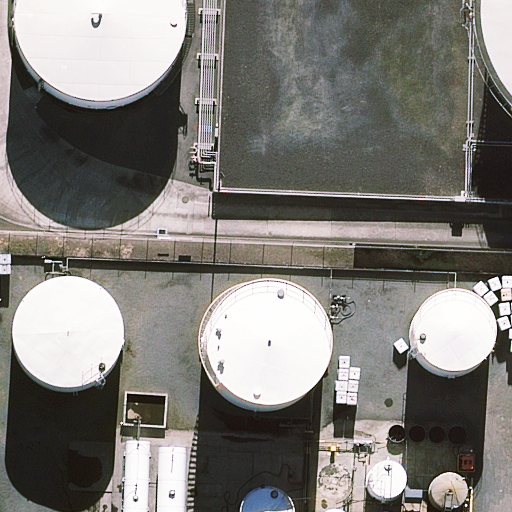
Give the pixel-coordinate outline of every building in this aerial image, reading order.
[(76,108),(91,110),(99,111),(106,110),(121,108),(135,103),(148,95),(160,85),(170,74),(177,61),(182,47),(185,32),(185,17),(182,2),(181,0),(15,0),(15,2),(13,16),(13,32),(15,46),(20,61),(28,74),(37,85),(49,95),(62,103),(76,108)] [(100,382),(114,371),(123,356),(127,339),(125,321),(119,305),(107,291),(92,282),(75,278),(57,280),(41,287),(27,298),(18,313),(14,330),(16,348),(23,364),(34,377),(49,386),(66,390),(84,389),(100,382)] [(308,394),(317,385),(326,366),(330,348),(328,331),(318,310),(303,295),(282,286),(260,284),(245,287),(227,296),(212,313),(204,333),(202,349),(206,368),(215,386),(228,397),(241,405),(262,410),(280,408),(296,403),(308,394)] [(416,316),(412,329),(412,342),(415,354),(423,365),(433,373),(446,378),(459,378),(472,375),(483,368),(491,357),(496,345),(497,332),(493,319),(486,307),(475,299),(462,294),(449,294),(436,297),(425,305),(416,316)] [(400,469),(395,466),(389,464),(383,464),(378,465),(372,469),(369,475),(367,481),(368,488),(371,494),(375,498),(382,501),(388,501),(394,499),(399,496),(403,491),(405,486),(405,480),(403,474),(400,469)] [(441,476),(435,479),(432,484),(430,489),(430,495),(431,501),(435,505),(440,509),(445,510),(451,510),(456,508),(461,505),(464,500),(466,495),(465,488),(463,483),(458,478),(453,475),(447,475),(441,476)] [(264,487),(255,489),(248,495),(242,503),(240,511),(239,511),(297,511),(295,504),(290,496),(283,490),(274,487),(264,487)]
